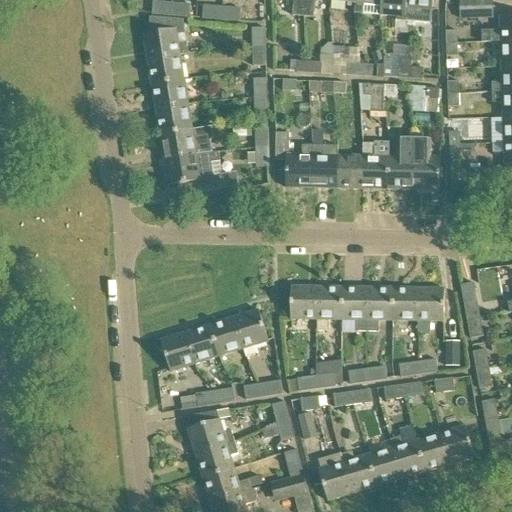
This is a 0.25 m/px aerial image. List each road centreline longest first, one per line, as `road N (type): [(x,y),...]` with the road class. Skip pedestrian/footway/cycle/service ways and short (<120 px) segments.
road 1 (residential): [(511,241),(126,235)]
road 2 (residential): [(141,511),(122,342),(126,235)]
road 3 (residential): [(126,235),(90,0)]
